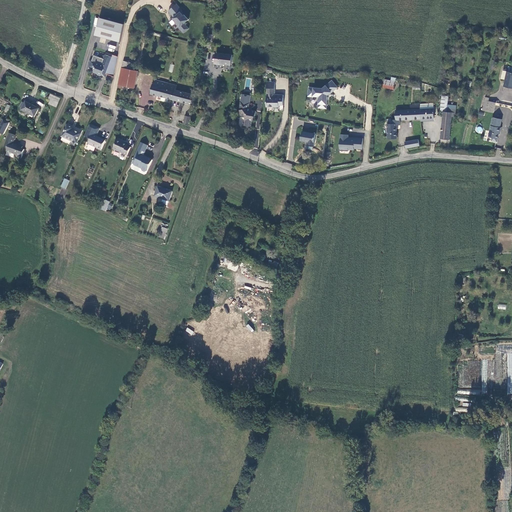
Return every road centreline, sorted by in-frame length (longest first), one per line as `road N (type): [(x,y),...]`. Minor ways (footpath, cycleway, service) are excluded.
road 1 (unclassified): [(511,159),(426,153),(315,175),(288,170),(93,101),(0,58)]
road 2 (track): [(68,90),(28,182),(47,200),(44,272),(23,289),(0,329)]
